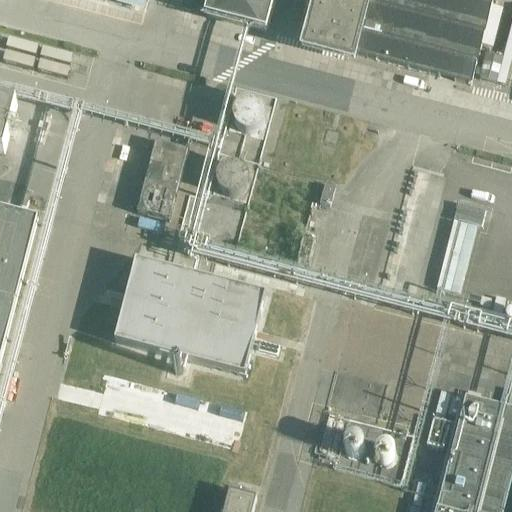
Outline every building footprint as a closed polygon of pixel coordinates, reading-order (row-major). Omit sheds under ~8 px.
[(266,34),(275,0),(212,0),(208,18),(266,34)] [(472,88),(494,0),(317,0),(303,53),(355,67),(358,58),(472,88)] [(505,88),(511,61),(511,29),(503,61),(487,57),(480,81),(505,88)] [(0,155),(5,156),(18,108),(0,103),(0,155)] [(261,132),(263,130),(264,128),(265,127),(266,125),(266,124),(266,122),(266,120),(266,118),(266,117),(265,115),(265,113),(263,111),(262,109),(261,108),(259,107),(257,106),(256,105),(255,105),(253,104),(249,104),(247,104),(245,105),(244,106),(242,107),(239,108),(238,110),(237,111),(235,114),(234,117),(234,118),(234,119),(234,121),(234,122),(234,124),(235,127),(236,129),(238,131),(239,132),(240,133),(242,134),(245,136),(247,137),(249,137),(252,137),(255,136),(257,135),(259,134),(261,132)] [(149,149),(148,148),(146,146),(144,144),(142,142),(139,141),(137,141),(134,140),(131,141),(128,142),(126,143),(124,144),(123,146),(122,147),(120,149),(120,151),(119,153),(119,154),(119,156),(119,159),(119,161),(120,163),(121,164),(122,165),(123,167),(124,168),(125,169),(127,170),(129,171),(131,171),(133,172),(135,172),(137,172),(140,171),(143,169),(144,168),(146,167),(147,165),(148,165),(149,163),(149,161),(150,159),(150,158),(150,156),(150,154),(150,152),(149,151),(149,149)] [(250,186),(250,184),(250,182),(249,180),(249,179),(248,177),(247,175),(245,172),(242,170),(240,169),(237,168),(235,168),(233,168),(230,168),(228,169),(226,169),(223,171),(221,173),(220,174),(219,176),(218,177),(218,178),(218,179),(217,181),(217,182),(217,184),(217,186),(217,187),(218,188),(218,190),(220,193),(222,195),(224,197),(227,199),(230,200),(232,200),(234,200),(237,200),(240,199),(242,197),(245,196),(247,193),(248,191),(249,189),(249,188),(250,186)] [(135,183),(134,182),(132,180),(130,180),(127,179),(125,179),(123,179),(120,179),(118,180),(116,181),(114,182),(112,185),(111,186),(110,189),(110,190),(109,192),(109,194),(109,196),(109,198),(110,200),(111,201),(112,204),(114,205),(115,207),(117,208),(119,209),(122,209),(124,210),(126,210),(128,209),(129,209),(131,208),(133,207),(135,205),(137,204),(138,202),(139,200),(139,199),(140,197),(140,195),(140,193),(140,192),(139,190),(139,188),(138,186),(137,184),(135,183)] [(482,229),(486,213),(458,207),(455,222),(482,229)] [(0,368),(39,220),(0,210),(0,368)] [(159,243),(164,225),(142,219),(137,236),(159,243)] [(460,297),(477,230),(459,225),(442,292),(460,297)] [(135,265),(115,344),(245,378),(251,356),(257,333),(266,299),(135,265)] [(108,292),(106,302),(123,305),(125,295),(108,292)] [(481,318),(486,297),(474,294),(469,315),(481,318)] [(499,322),(504,302),(492,299),(487,319),(499,322)] [(89,389),(104,331),(80,325),(65,383),(89,389)] [(63,389),(61,412),(86,415),(88,391),(63,389)] [(504,511),(511,483),(511,412),(467,401),(460,429),(458,436),(438,511),(504,511)] [(444,452),(448,433),(458,436),(460,429),(434,423),(428,448),(444,452)] [(363,446),(361,444),(360,443),(359,442),(358,441),(356,441),(355,441),(353,441),(352,441),(350,442),(349,442),(348,443),(347,445),(346,445),(345,447),(345,448),(345,449),(345,450),(345,452),(345,453),(345,454),(346,456),(348,457),(350,459),(351,459),(353,460),(355,460),(357,460),(359,459),(361,457),(362,455),(363,454),(364,453),(364,451),(364,450),(364,449),(364,448),(363,446)] [(395,458),(395,456),(394,454),(393,452),(392,451),(390,450),(389,450),(387,449),(386,449),(384,449),(383,450),(381,450),(379,452),(378,453),(377,454),(377,455),(376,457),(376,459),(376,461),(377,462),(377,463),(378,465),(380,467),(382,468),(383,468),(385,469),(386,469),(388,468),(390,468),(392,467),(392,466),(393,465),(394,464),(395,462),(395,460),(396,459),(395,458)] [(254,511),(257,502),(230,496),(226,511),(254,511)]
